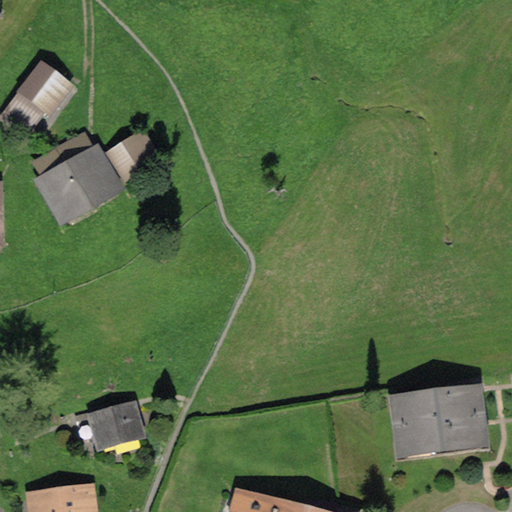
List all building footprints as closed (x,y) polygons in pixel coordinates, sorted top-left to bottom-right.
[(0,103),(8,110),(49,58),(27,40),(0,74),(0,103)] [(95,127),(109,151),(141,130),(127,107),(95,127)] [(20,136),(51,187),(96,161),(66,109),(20,136)] [(396,406),(402,454),(476,445),(471,397),(396,406)] [(91,417),(100,452),(139,441),(131,414),(109,420),(107,413),(91,417)] [(337,511),(339,508),(304,498),(302,491),(297,488),(290,489),(286,494),(224,477),(220,494),(230,511),(337,511)] [(43,505),(43,511),(86,511),(82,479),(28,487),(31,506),(43,505)]
